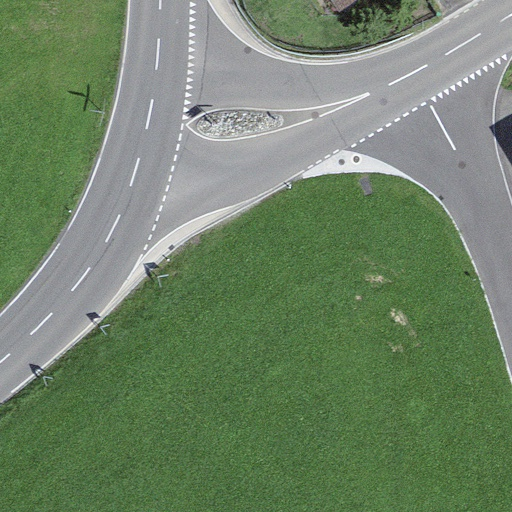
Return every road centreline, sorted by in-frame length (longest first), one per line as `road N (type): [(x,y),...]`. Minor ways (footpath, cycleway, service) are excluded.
road 1 (tertiary): [(136,178),(206,182),(284,159),(414,75)]
road 2 (tertiary): [(414,75),(332,86),(159,67)]
road 3 (unclassified): [(414,75),(481,203),(511,291)]
road 4 (secondary): [(136,178),(96,263),(0,365)]
